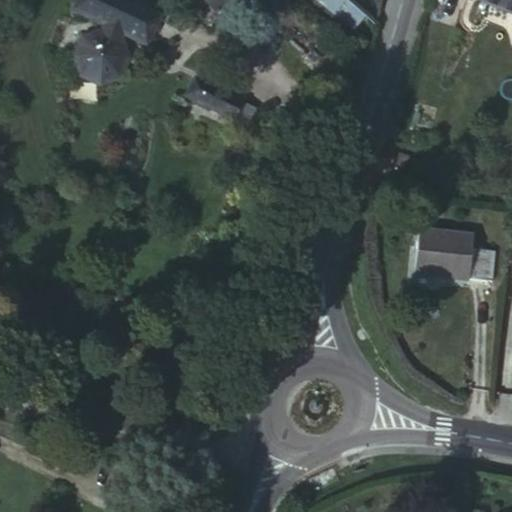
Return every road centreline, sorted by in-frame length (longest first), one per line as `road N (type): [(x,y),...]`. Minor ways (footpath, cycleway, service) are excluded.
road 1 (tertiary): [(315,362),(332,223),(371,123),(403,0)]
road 2 (tertiary): [(511,449),(361,427)]
